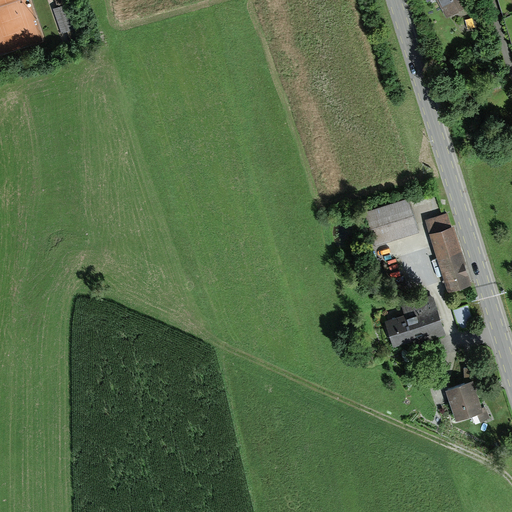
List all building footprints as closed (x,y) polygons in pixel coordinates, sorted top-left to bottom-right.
[(67,0),(56,0),(58,6),(54,7),(66,43),(82,37),(70,1),(69,2),(67,0)] [(464,0),(425,0),(426,1),(427,0),(437,0),(448,20),(469,9),(464,0)] [(420,230),(409,195),(365,209),(376,244),(420,230)] [(447,212),(426,218),(448,289),(472,282),(454,223),(451,224),(447,212)] [(404,312),(385,318),(393,343),(415,337),(416,342),(446,332),(434,292),(401,303),(404,312)] [(475,324),(468,303),(453,308),(458,322),(460,321),(462,328),(475,324)] [(465,380),(446,386),(456,418),(477,411),(481,421),(490,416),(485,405),(482,406),(474,380),(476,379),(475,366),(464,366),(465,380)]
